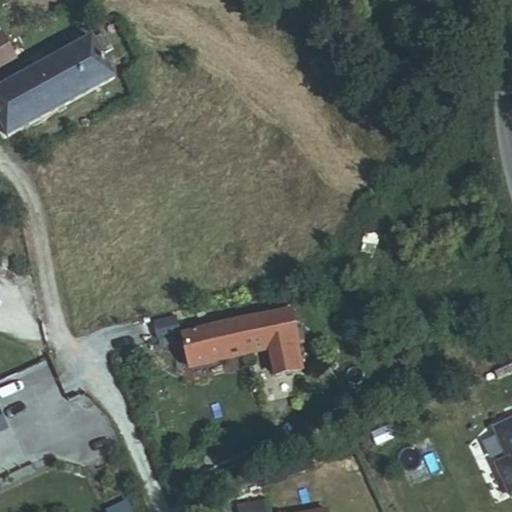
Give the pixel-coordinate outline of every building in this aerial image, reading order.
[(354,43),(349,32),(333,40),(339,52),(354,43)] [(102,54),(111,49),(103,34),(94,39),(102,54)] [(0,68),(16,60),(3,35),(0,36),(0,68)] [(0,89),(0,124),(6,137),(115,78),(102,54),(94,39),(0,89)] [(186,336),(192,369),(305,343),(297,310),(186,336)] [(179,316),(157,321),(161,339),(184,333),(179,316)] [(511,487),(511,414),(495,422),(510,453),(498,459),(511,487)]
